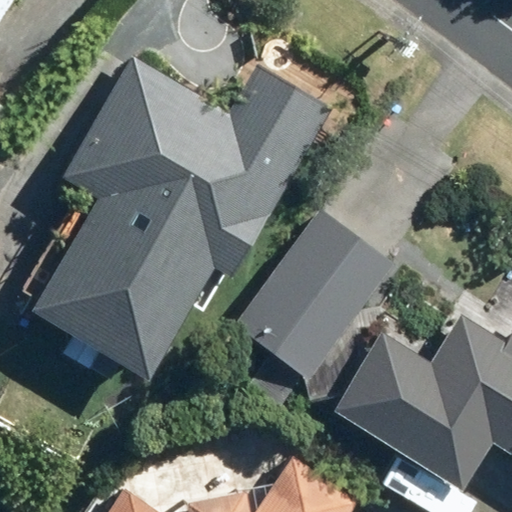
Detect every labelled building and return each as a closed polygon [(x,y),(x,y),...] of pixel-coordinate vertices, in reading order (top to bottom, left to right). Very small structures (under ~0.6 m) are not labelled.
[(0,0),(0,12),(9,0),(0,0)] [(22,312),(140,381),(220,245),(233,253),(324,99),(258,60),(226,114),(128,56),(55,179),(89,198),(22,312)] [(230,326),(303,380),(390,265),(317,210),(230,326)] [(378,331),(327,410),(455,491),(486,443),(511,459),(511,325),(502,342),(457,314),(426,362),(378,331)] [(170,511),(130,486),(113,511),(347,511),(362,489),(291,442),(258,492),(241,480),(185,488),(188,511),(170,511)]
